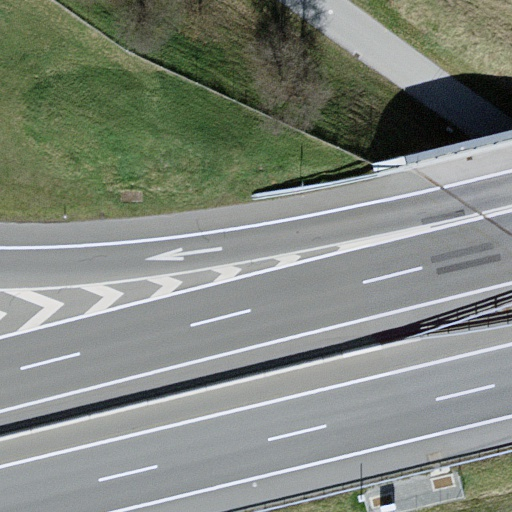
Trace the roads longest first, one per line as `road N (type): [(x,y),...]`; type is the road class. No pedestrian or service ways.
road 1 (motorway): [(511,241),(0,371)]
road 2 (motorway): [(0,505),(511,381)]
road 3 (motorway): [(511,200),(166,256),(0,266)]
road 4 (track): [(318,0),(511,140)]
